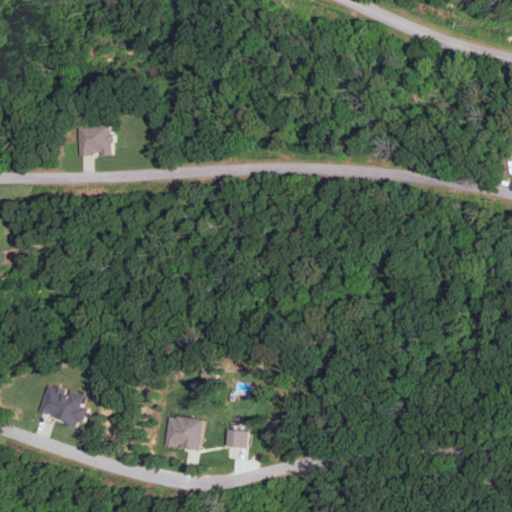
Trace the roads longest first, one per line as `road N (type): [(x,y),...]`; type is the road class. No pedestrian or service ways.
road 1 (residential): [(511,193),(320,167),(0,179),(117,465),(199,483),(385,454),(511,457)]
road 2 (residential): [(349,0),(475,52),(511,58)]
